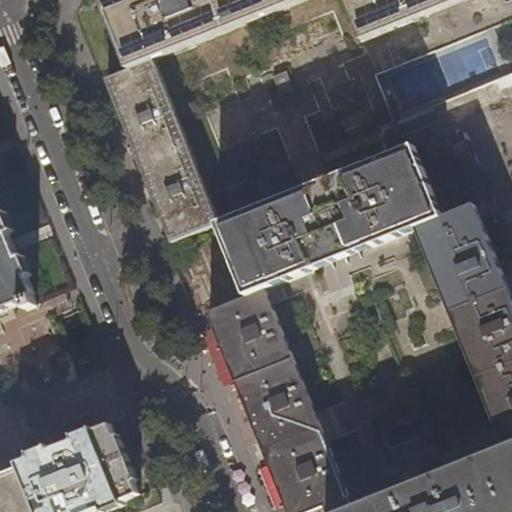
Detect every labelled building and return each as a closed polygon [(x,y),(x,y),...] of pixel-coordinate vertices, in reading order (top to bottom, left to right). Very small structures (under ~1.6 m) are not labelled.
[(300,0),(109,0),(104,2),(131,71),(156,61),(300,0)] [(344,0),(361,40),(460,0),(344,0)] [(499,53),(473,44),(464,68),(490,77),(499,53)] [(156,61),(131,71),(107,81),(116,101),(128,132),(130,138),(133,145),(136,152),(153,193),(159,208),(163,217),(167,229),(174,244),(220,225),(222,224),(210,196),(156,61)] [(249,298),(269,289),(327,265),(348,256),(368,248),(417,228),(443,217),(416,146),(391,157),(319,185),(238,217),(222,224),(220,225),(233,260),(249,298)] [(210,196),(222,224),(238,217),(226,189),(210,196)] [(506,448),(511,445),(511,302),(508,293),(500,271),(478,217),(472,204),(443,217),(417,228),(421,239),(452,314),(498,429),(506,448)] [(0,312),(2,312),(26,302),(29,310),(41,305),(29,275),(32,274),(24,255),(19,257),(17,252),(14,246),(12,240),(8,232),(13,230),(5,212),(1,214),(0,212),(0,312)] [(269,289),(249,298),(209,314),(212,322),(265,452),(289,511),(310,511),(325,507),(326,511),(340,511),(357,506),(325,428),(273,299),(269,289)] [(17,464),(20,470),(37,511),(93,511),(103,508),(104,511),(106,511),(124,505),(123,502),(140,496),(135,482),(139,480),(121,436),(117,437),(111,424),(94,432),(93,430),(74,437),(75,441),(51,451),(49,446),(30,453),(31,458),(17,464)] [(340,511),(511,511),(511,445),(506,448),(455,468),(372,500),(357,506),(340,511)] [(0,511),(37,511),(20,470),(3,477),(0,470),(0,511)]
